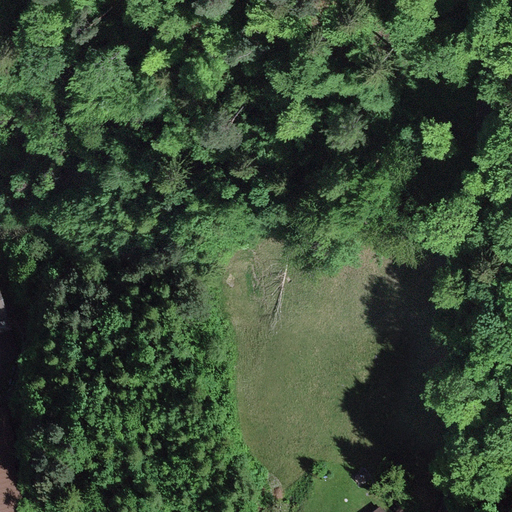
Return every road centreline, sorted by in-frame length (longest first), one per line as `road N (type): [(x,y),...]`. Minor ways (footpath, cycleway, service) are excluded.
road 1 (track): [(488,0),(493,190),(511,230)]
road 2 (track): [(511,386),(488,410),(444,511)]
